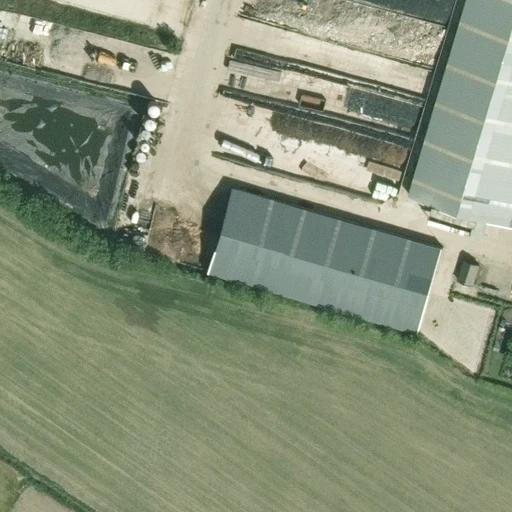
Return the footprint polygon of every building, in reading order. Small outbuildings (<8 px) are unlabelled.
[(343,0),(238,0),(230,39),(340,63),(343,49),(356,52),(352,70),(414,83),(417,70),(444,76),(446,66),(339,43),(341,37),(371,44),(379,7),(343,0)] [(511,0),(466,0),(409,195),(511,225),(511,0)] [(170,128),(160,159),(180,166),(190,135),(170,128)] [(203,139),(200,153),(218,157),(222,143),(203,139)] [(214,185),(195,256),(210,260),(229,190),(214,185)] [(287,204),(260,288),(417,333),(441,248),(287,204)] [(456,280),(474,286),(480,265),(463,259),(456,280)]
